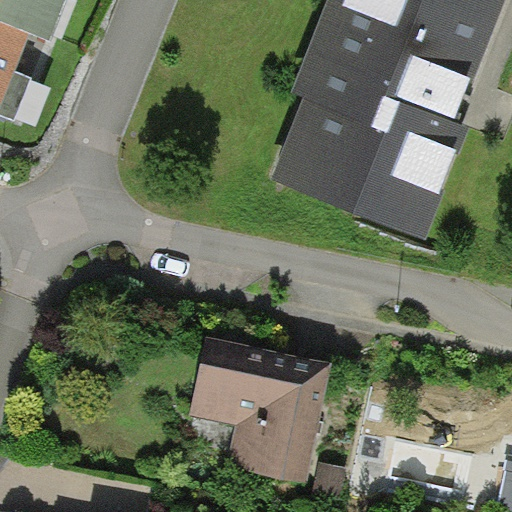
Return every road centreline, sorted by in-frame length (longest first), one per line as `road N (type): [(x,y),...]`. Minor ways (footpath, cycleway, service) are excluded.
road 1 (residential): [(41,226),(169,247),(511,331)]
road 2 (residential): [(132,0),(41,226)]
